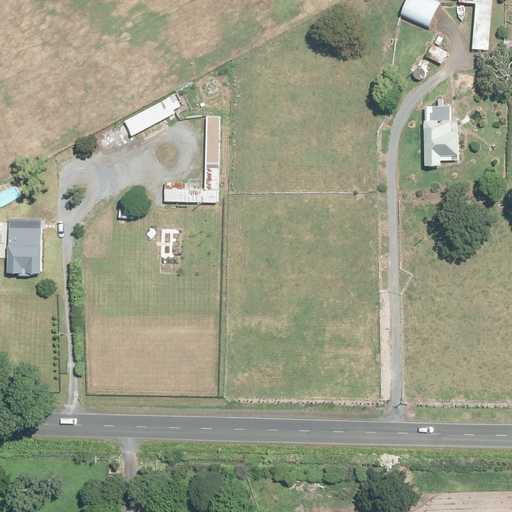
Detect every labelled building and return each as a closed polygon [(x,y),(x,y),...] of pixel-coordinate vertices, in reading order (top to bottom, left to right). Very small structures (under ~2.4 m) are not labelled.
[(443,4),(434,0),(410,0),(406,10),(409,11),(406,17),(431,29),(443,4)] [(494,0),(461,0),(460,35),(475,35),(474,49),(492,50),(494,0)] [(451,53),(436,45),(430,56),(445,64),(451,53)] [(95,139),(103,154),(179,113),(178,111),(187,106),(180,93),(95,139)] [(454,120),(454,98),(440,98),(440,107),(427,107),(427,166),(444,166),(444,161),(453,161),(453,156),(464,157),(465,130),(462,130),(462,121),(454,120)] [(207,190),(222,191),(224,115),(209,115),(207,190)] [(60,159),(61,168),(82,167),(81,157),(60,159)] [(222,191),(207,190),(168,189),(167,203),(222,204),(222,191)] [(12,235),(0,234),(0,259),(11,259),(11,273),(18,273),(18,276),(29,276),(29,274),(45,274),(47,219),(12,218),(12,235)]
